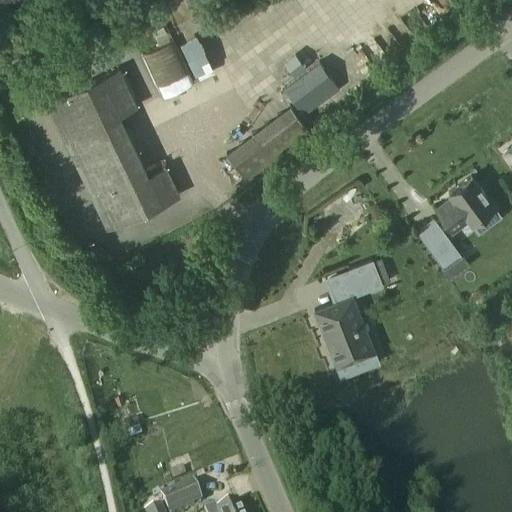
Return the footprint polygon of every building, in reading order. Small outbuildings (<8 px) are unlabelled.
[(199,79),(217,71),(199,32),(182,40),(199,79)] [(146,50),(162,94),(192,84),(176,39),(146,50)] [(341,88),(319,60),(283,87),(305,115),(341,88)] [(138,105),(119,67),(47,102),(107,229),(179,195),(165,166),(148,174),(119,114),(138,105)] [(294,106),(226,147),(240,170),(308,128),(294,106)] [(511,145),(503,152),(511,163),(511,145)] [(470,223),(494,206),(471,176),(448,193),(454,200),(439,211),(436,207),(435,208),(452,231),(468,220),(470,223)] [(430,247),(444,267),(460,255),(446,235),(430,247)] [(381,283),(389,281),(380,257),(372,260),(381,283)] [(347,269),(357,294),(381,284),(381,283),(372,260),(372,259),(347,269)] [(336,366),(374,351),(352,295),(314,310),(336,366)] [(161,495),(167,511),(177,511),(201,502),(192,482),(161,495)] [(240,511),(237,503),(218,511),(215,505),(204,510),(205,511),(240,511)]
